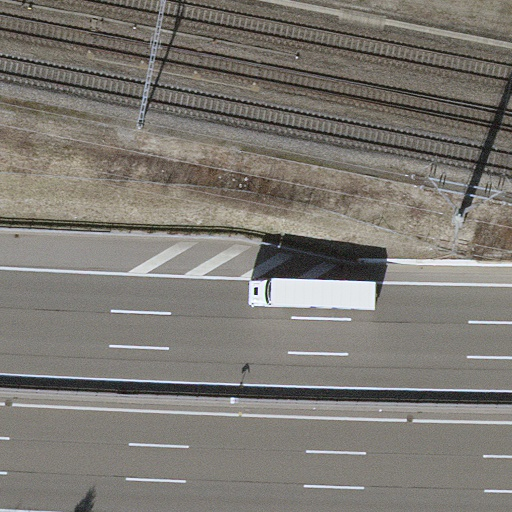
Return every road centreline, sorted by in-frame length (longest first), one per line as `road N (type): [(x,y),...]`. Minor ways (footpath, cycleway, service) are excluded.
road 1 (motorway): [(0,457),(511,476)]
road 2 (motorway): [(511,338),(0,322)]
